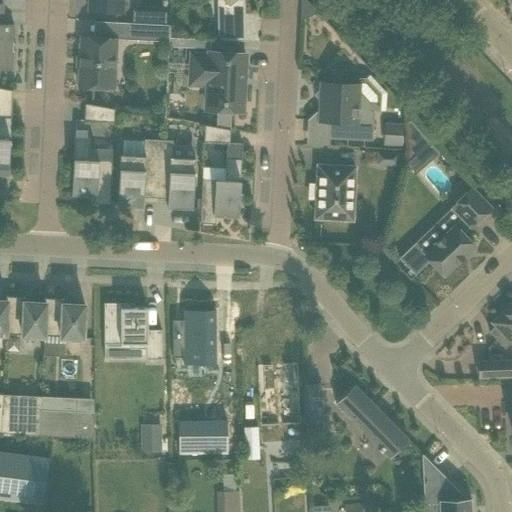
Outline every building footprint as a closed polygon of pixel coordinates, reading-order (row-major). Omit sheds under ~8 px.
[(88,0),(88,11),(122,13),(122,0),(88,0)] [(216,0),(217,15),(243,15),(242,0),(216,0)] [(317,12),(305,0),(302,0),(302,18),(317,12)] [(0,3),(0,69),(11,70),(13,25),(2,24),(2,4),(0,3)] [(135,23),(135,40),(169,42),(170,25),(135,23)] [(81,37),(77,87),(113,88),(116,38),(81,37)] [(211,40),(183,38),(183,48),(210,49),(211,40)] [(208,70),(207,87),(206,109),(242,111),(244,54),(209,52),(209,55),(191,54),(190,69),(208,70)] [(358,91),(359,85),(353,84),(344,75),(334,84),(321,83),(321,89),(315,95),(320,101),(319,121),(329,121),(328,137),(371,140),(373,110),(370,110),(370,104),(358,91)] [(114,109),(85,104),(84,121),(113,122),(114,109)] [(0,174),(8,175),(11,118),(0,117),(0,174)] [(410,152),(409,159),(429,141),(410,120),(407,123),(410,152)] [(231,130),(205,126),(204,142),(230,143),(231,130)] [(89,138),(74,138),(72,195),(94,196),(94,204),(110,205),(111,161),(88,160),(89,138)] [(143,197),(155,198),(158,140),(144,139),(143,156),(120,155),(117,205),(143,206),(143,197)] [(173,141),(158,140),(155,198),(167,198),(167,208),(192,209),(195,159),(172,157),(173,141)] [(225,180),(204,179),(202,179),(200,223),(215,224),(215,216),(238,217),(241,160),(226,159),(225,180)] [(317,165),(314,219),(352,221),(355,167),(317,165)] [(462,218),(425,254),(414,243),(399,258),(415,275),(430,260),(445,276),(475,247),(462,235),(470,227),(471,228),(491,209),(471,188),(451,207),(462,218)] [(44,336),(44,333),(43,333),(45,302),(44,302),(25,301),(25,298),(6,297),(6,301),(5,331),(6,331),(22,332),(22,335),(44,336)] [(44,298),(44,302),(45,302),(43,333),(44,333),(60,334),(60,337),(83,338),(84,304),(63,303),(63,299),(44,298)] [(511,302),(492,322),(495,326),(490,332),(504,347),(510,342),(511,343),(511,302)] [(147,330),(147,308),(122,308),(122,303),(103,303),(104,344),(129,344),(129,349),(146,349),(146,359),(161,359),(161,330),(147,330)] [(185,311),(183,311),(183,321),(172,322),(173,359),(184,359),(184,366),(185,366),(185,365),(214,364),(214,366),(216,366),(216,311),(214,311),(214,312),(185,312),(185,311)] [(511,359),(478,361),(479,379),(511,377),(511,359)] [(305,427),(323,426),(321,385),(304,386),(305,427)] [(382,451),(389,458),(408,440),(354,385),(335,403),(379,448),(378,449),(381,452),(382,451)] [(1,394),(0,407),(0,414),(0,415),(0,432),(42,435),(43,410),(44,395),(1,394)] [(95,439),(96,411),(43,410),(42,435),(95,439)] [(179,424),(178,454),(227,454),(227,424),(179,424)] [(246,458),(258,457),(256,425),(244,426),(246,458)] [(160,452),(160,438),(142,438),(142,452),(160,452)] [(0,498),(42,504),(48,458),(0,452),(0,498)] [(421,455),(422,480),(435,467),(423,454),(421,455)] [(428,492),(423,493),(424,511),(471,511),(471,504),(471,501),(471,499),(470,499),(466,499),(444,477),(428,492)] [(240,511),(240,491),(220,491),(220,492),(223,511),(240,511)]
